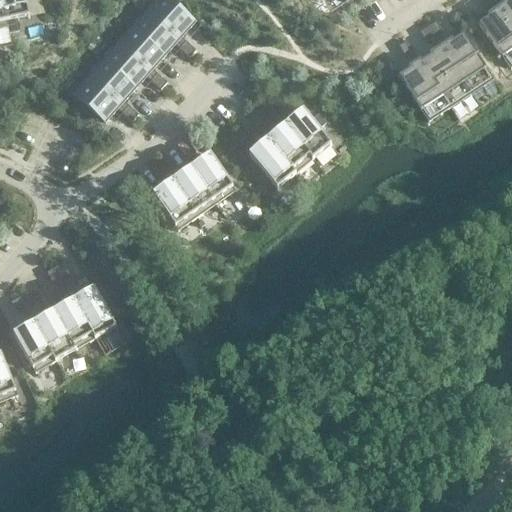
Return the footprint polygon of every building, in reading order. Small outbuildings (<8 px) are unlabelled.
[(0,0),(7,29),(8,29),(9,36),(10,36),(10,35),(19,33),(16,22),(29,19),(26,4),(36,1),(36,0),(35,0),(34,0),(0,0)] [(148,17),(178,44),(181,40),(193,27),(163,0),(148,17)] [(511,0),(498,10),(511,28),(511,0)] [(478,25),(477,26),(510,71),(511,70),(511,69),(511,28),(498,10),(478,25)] [(148,17),(134,33),(163,60),(174,47),(181,53),(188,46),(181,40),(178,44),(148,17)] [(442,35),(436,25),(428,30),(434,40),(442,35)] [(428,30),(420,35),(427,45),(434,40),(428,30)] [(134,33),(119,49),(149,76),(152,72),(163,60),(134,33)] [(493,82),(463,35),(462,36),(441,49),(471,96),(492,83),(493,82)] [(407,44),(399,49),(405,59),(413,54),(407,44)] [(188,46),(181,53),(189,60),(196,53),(188,46)] [(119,49),(105,66),(135,92),(146,79),(153,86),(159,79),(152,72),(149,76),(119,49)] [(441,49),(420,63),(450,110),(471,96),(441,49)] [(398,77),(398,78),(428,124),(429,124),(450,110),(420,63),(398,77)] [(105,66),(91,82),(120,108),(123,105),(135,92),(105,66)] [(153,86),(161,93),(167,86),(159,79),(153,86)] [(91,82),(76,99),(105,125),(117,112),(124,118),(130,111),(123,105),(120,108),(91,82)] [(124,118),(132,125),(138,118),(130,111),(124,118)] [(303,113),(285,128),(313,162),(331,147),(318,131),(326,125),(325,124),(325,125),(318,117),(311,123),(303,113)] [(253,124),(252,124),(260,134),(260,133),(267,128),(259,118),(253,124)] [(285,128),(267,143),(295,177),(313,162),(285,128)] [(195,139),(188,144),(195,154),(202,149),(203,148),(196,138),(195,139)] [(267,143),(249,158),(257,167),(249,173),(256,181),(255,182),(256,183),(264,176),(277,192),(295,177),(267,143)] [(210,157),(191,171),(216,207),(236,194),(210,157)] [(159,164),(158,164),(165,174),(166,174),(173,169),(166,159),(159,164)] [(158,165),(151,170),(157,180),(165,175),(165,174),(158,164),(158,165)] [(191,171),(172,184),(197,220),(216,207),(191,171)] [(172,184),(153,198),(178,234),(197,220),(172,184)] [(69,276),(63,266),(56,270),(55,270),(61,281),(62,280),(61,280),(69,276)] [(54,271),(46,275),(52,286),(60,281),(61,281),(55,270),(54,271)] [(94,291),(73,303),(95,342),(116,330),(106,312),(115,307),(114,306),(113,306),(108,297),(100,302),(94,291)] [(20,299),(19,300),(25,310),(26,310),(33,306),(27,295),(20,299)] [(18,300),(11,305),(17,315),(24,311),(25,310),(19,300),(18,300)] [(73,303),(54,315),(76,353),(95,342),(73,303)] [(54,315),(34,326),(56,364),(76,353),(54,315)] [(34,326),(13,338),(35,376),(56,364),(34,326)] [(0,405),(18,399),(1,358),(0,358),(0,405)]
